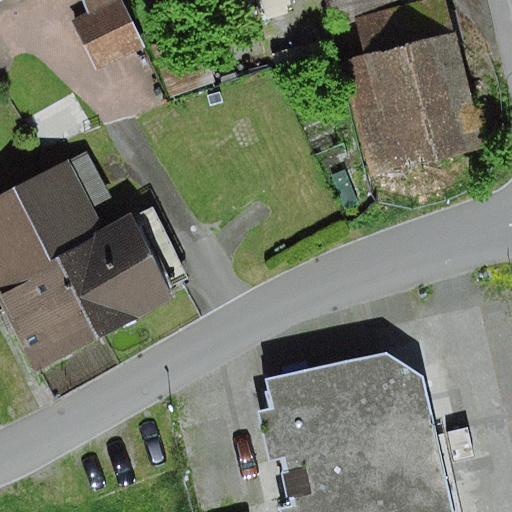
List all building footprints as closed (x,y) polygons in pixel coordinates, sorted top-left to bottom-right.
[(118,0),(83,0),(90,13),(72,22),(96,71),(143,47),(118,0)] [(396,0),(325,0),(331,20),(397,4),(396,0)] [(364,56),(341,62),(370,181),(483,154),(444,0),(428,0),(355,18),(364,56)] [(81,166),(0,211),(0,258),(60,366),(199,290),(155,212),(118,233),(81,166)] [(383,356),(269,381),(275,410),(260,414),(270,459),(283,457),(295,508),(280,511),(449,511),(420,380),(383,356)]
